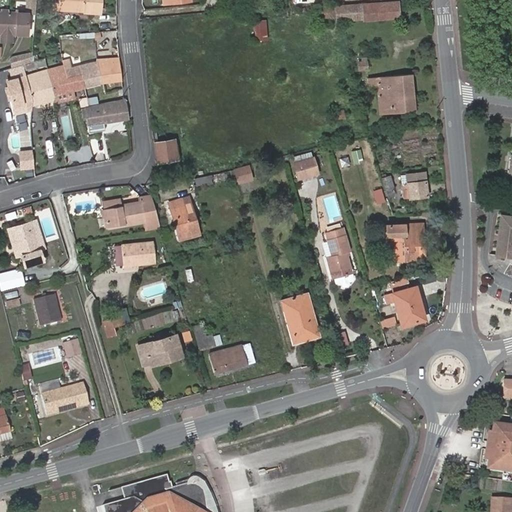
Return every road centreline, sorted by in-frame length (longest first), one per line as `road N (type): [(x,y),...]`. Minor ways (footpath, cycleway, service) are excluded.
road 1 (residential): [(132,0),(145,151),(131,171),(0,198)]
road 2 (unknown): [(401,374),(339,307),(316,192)]
road 3 (tertiary): [(414,373),(262,411)]
road 4 (tertiary): [(122,452),(262,411)]
road 5 (secondary): [(455,338),(461,200)]
road 6 (tertiary): [(122,452),(0,486)]
